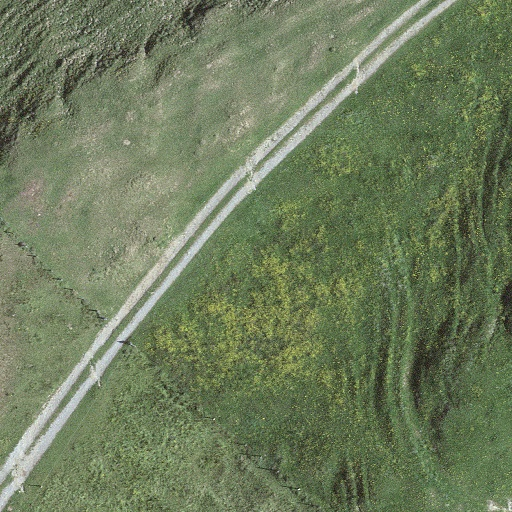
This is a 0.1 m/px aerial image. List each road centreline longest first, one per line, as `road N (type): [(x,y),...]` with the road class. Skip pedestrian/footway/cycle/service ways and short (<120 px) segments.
road 1 (track): [(0,500),(115,336),(266,159),(407,24),(444,0)]
road 2 (track): [(266,159),(343,184),(372,209),(395,252),(404,299),(408,432),(428,473),(456,500),(484,511)]
